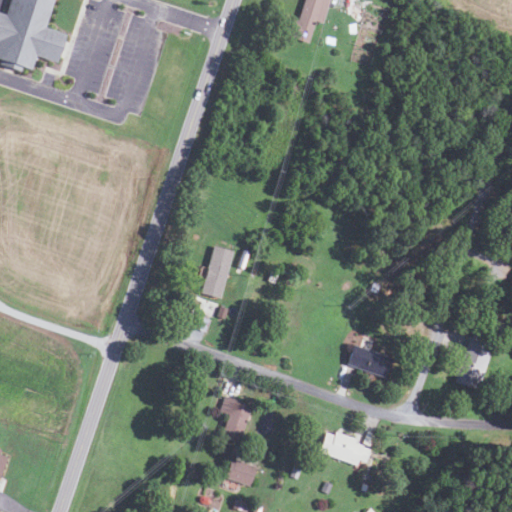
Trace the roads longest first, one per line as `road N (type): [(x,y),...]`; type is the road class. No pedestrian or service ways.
road 1 (secondary): [(57,511),(232,0)]
road 2 (residential): [(511,424),(358,406),(122,324)]
road 3 (residential): [(511,98),(404,417)]
